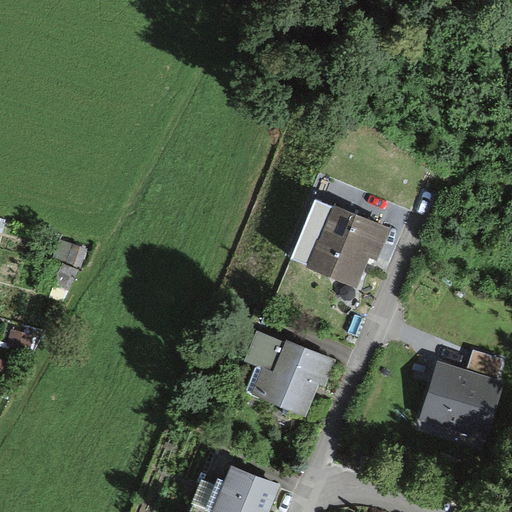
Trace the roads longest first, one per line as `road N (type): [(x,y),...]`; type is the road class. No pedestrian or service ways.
road 1 (track): [(234,0),(0,428)]
road 2 (residential): [(310,477),(418,217)]
